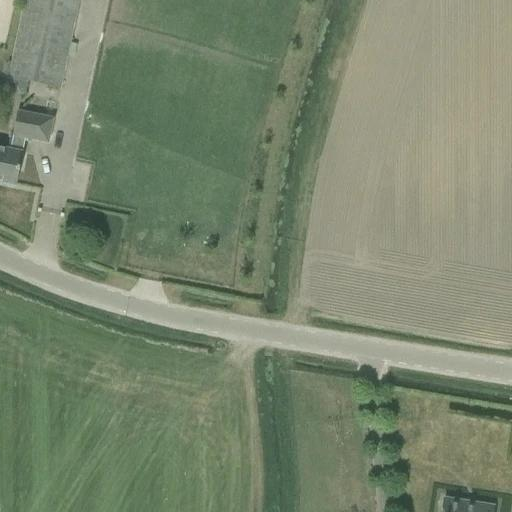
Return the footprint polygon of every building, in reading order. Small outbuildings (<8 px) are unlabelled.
[(25,0),(12,63),(7,62),(2,92),(25,97),(28,82),(58,89),(76,0),(25,0)] [(99,0),(67,187),(137,199),(171,0),(99,0)] [(234,225),(272,0),(202,0),(163,230),(189,235),(192,218),(234,225)] [(0,149),(0,183),(15,186),(25,139),(47,144),(51,124),(52,120),(16,113),(11,136),(12,136),(9,151),(0,149)] [(443,500),(441,511),(491,511),(492,507),(474,505),(474,507),(465,505),(466,503),(443,500)]
